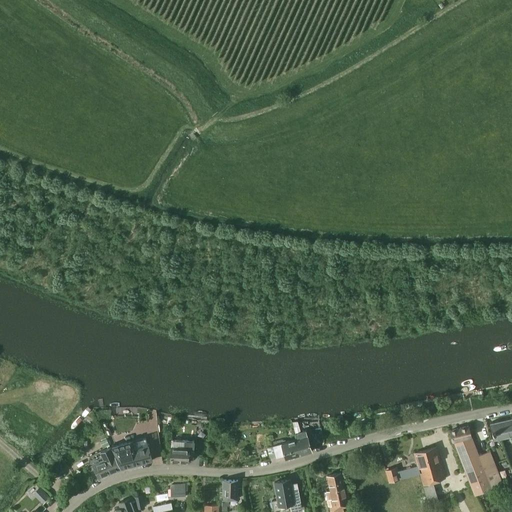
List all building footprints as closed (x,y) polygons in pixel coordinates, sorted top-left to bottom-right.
[(511,417),(490,423),(493,438),(493,439),(511,434),(511,417)] [(450,432),(453,441),(474,495),(502,481),(490,451),(479,455),(471,436),(468,427),(450,432)] [(297,439),(301,454),(312,451),(306,430),(295,433),(297,439)] [(111,447),(114,455),(121,469),(152,460),(146,437),(111,447)] [(286,459),(301,454),(297,439),(266,447),(269,459),(285,455),(286,459)] [(188,456),(191,456),(194,456),(194,441),(172,441),(171,463),(188,464),(188,456)] [(111,447),(89,456),(99,478),(121,469),(114,455),(111,447)] [(424,451),(428,466),(419,469),(420,473),(429,505),(438,502),(433,482),(445,479),(440,461),(436,447),(424,451)] [(404,470),(398,472),(397,466),(385,470),(388,482),(400,479),(420,473),(419,469),(428,466),(424,451),(415,453),(418,465),(404,469),(404,470)] [(326,491),(328,499),(327,499),(328,506),(330,506),(330,511),(343,511),(342,504),(350,502),(347,486),(344,487),(341,473),(327,475),(330,490),(326,491)] [(237,498),(238,480),(223,479),(223,492),(221,492),(221,495),(222,495),(222,505),(227,506),(229,506),(229,498),(237,498)] [(292,487),(290,479),(275,482),(278,500),(272,501),(273,511),(281,511),(302,508),(298,486),(292,487)] [(39,485),(32,492),(43,504),(51,496),(39,485)] [(184,486),(177,486),(177,496),(185,496),(184,486)] [(142,495),(134,497),(136,509),(145,507),(142,495)] [(115,510),(115,511),(130,511),(134,510),(130,499),(119,503),(121,508),(115,510)] [(153,507),(153,511),(172,511),(171,503),(153,507)]
